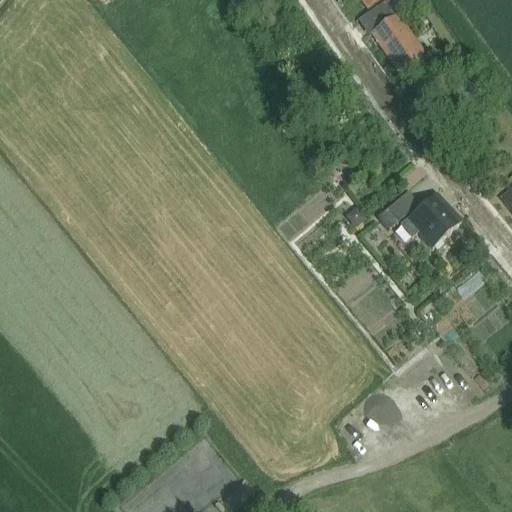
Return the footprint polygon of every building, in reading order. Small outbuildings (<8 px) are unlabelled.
[(360,0),(369,12),(386,0),(360,0)] [(424,56),(400,21),(415,11),(407,0),(394,0),(378,12),(387,26),(371,37),(398,75),(403,72),(406,77),(423,66),(419,60),(424,56)] [(445,61),(430,73),(442,87),(456,74),(445,61)] [(492,110),(468,79),(448,95),(473,126),(492,110)] [(511,194),(501,203),(511,217),(511,194)] [(418,210),(408,198),(379,224),(390,236),(418,210)] [(463,227),(438,199),(402,231),(402,232),(396,237),(406,249),(412,243),(419,237),(433,253),(463,227)] [(233,494),(241,504),(255,494),(247,483),(233,494)]
